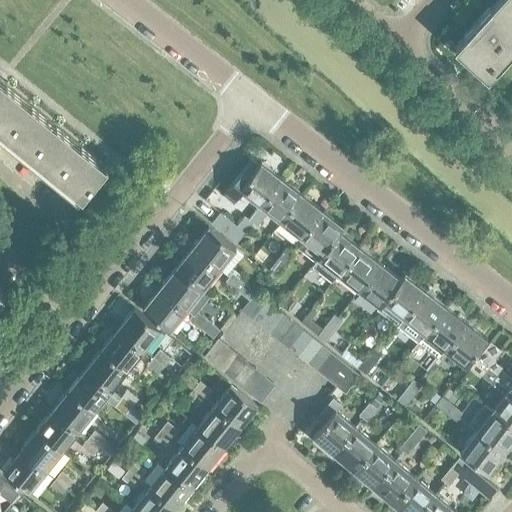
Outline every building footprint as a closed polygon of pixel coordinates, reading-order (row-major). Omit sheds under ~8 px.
[(511,49),(511,4),(507,0),(496,0),(455,46),(488,75),(511,49)] [(0,98),(11,85),(7,82),(8,81),(0,74),(0,98)] [(0,131),(27,98),(11,85),(0,98),(0,131)] [(27,98),(0,131),(0,135),(14,147),(43,111),(27,98)] [(43,111),(14,147),(30,160),(59,124),(43,111)] [(75,137),(59,124),(30,160),(46,173),(75,137)] [(75,137),(46,173),(62,186),(91,150),(75,137)] [(108,164),(91,150),(62,186),(77,199),(80,195),(82,196),(108,164)] [(260,204),(281,177),(261,161),(258,164),(250,158),(223,193),(234,202),(242,191),(260,204)] [(281,177),(260,204),(249,218),(244,215),(236,225),(244,231),(252,221),(256,224),(267,211),(280,221),(302,193),(281,177)] [(323,210),(302,193),(280,221),(301,238),(323,210)] [(323,210),(301,238),(295,245),(315,261),(339,230),(340,231),(344,226),(323,210)] [(228,235),(236,225),(219,211),(211,222),(228,235)] [(209,225),(192,246),(220,269),(229,275),(225,280),(240,292),(247,284),(239,277),(242,274),(235,268),(235,269),(232,266),(244,253),(237,248),(237,247),(209,225)] [(236,225),(228,235),(236,241),(244,231),(236,225)] [(315,261),(311,265),(332,281),(337,273),(359,246),(340,231),(339,230),(315,261)] [(192,246),(175,266),(203,289),(220,269),(192,246)] [(380,262),(359,246),(337,273),(358,290),(380,262)] [(285,248),(277,258),(285,264),(293,254),(285,248)] [(285,264),(277,258),(269,268),(277,275),(285,264)] [(380,262),(358,290),(379,306),(400,278),(380,262)] [(175,266),(159,286),(187,309),(192,313),(189,317),(203,329),(210,321),(195,309),(199,305),(193,301),(203,289),(175,266)] [(400,278),(379,306),(392,316),(392,317),(399,323),(403,317),(425,289),(404,273),(400,278)] [(247,284),(240,292),(250,300),(257,292),(247,284)] [(187,309),(159,286),(143,306),(171,328),(181,317),(187,309)] [(444,304),(425,289),(403,317),(422,332),(444,304)] [(257,291),(257,292),(250,300),(243,309),(253,317),(267,299),(257,291)] [(289,294),(280,305),(288,311),(297,300),(289,294)] [(277,307),(267,299),(253,317),(263,324),(277,307)] [(444,304),(422,332),(423,333),(418,341),(438,357),(444,349),(466,321),(444,304)] [(135,306),(118,327),(145,348),(161,327),(135,306)] [(277,307),(263,324),(272,332),(286,314),(277,307)] [(333,313),(325,323),(334,330),(342,320),(333,313)] [(295,322),(286,314),(272,332),(281,339),(295,322)] [(220,329),(210,321),(203,329),(214,337),(220,329)] [(487,338),(466,321),(444,349),(465,366),(487,338)] [(304,329),(295,322),(281,339),(290,347),(304,329)] [(334,330),(325,323),(317,334),(325,341),(334,330)] [(145,348),(118,327),(102,347),(128,368),(145,348)] [(304,329),(290,347),(300,354),(314,337),(304,329)] [(323,344),(314,337),(300,354),(309,362),(323,344)] [(215,364),(230,346),(220,338),(205,356),(215,364)] [(487,366),(493,359),(500,349),(490,341),(471,366),(479,372),(485,365),(487,366)] [(332,352),(323,344),(309,362),(318,369),(332,352)] [(374,345),(365,356),(374,363),(383,352),(374,345)] [(230,346),(215,364),(225,371),(239,353),(230,346)] [(128,368),(102,347),(85,367),(112,389),(128,368)] [(153,356),(164,365),(171,357),(159,348),(153,356)] [(332,352),(318,369),(328,377),(342,359),(332,352)] [(249,361),(239,353),(225,371),(234,378),(249,361)] [(164,365),(153,356),(147,364),(158,373),(164,365)] [(374,363),(365,356),(357,367),(366,373),(374,363)] [(351,366),(342,359),(328,377),(337,384),(351,366)] [(493,359),(487,366),(497,373),(493,378),(511,392),(511,378),(500,370),(502,366),(493,359)] [(258,368),(249,361),(234,378),(243,386),(258,368)] [(497,373),(487,366),(485,365),(479,372),(491,381),(487,386),(501,397),(491,409),(511,424),(511,392),(493,378),(497,373)] [(351,366),(337,384),(346,391),(360,374),(351,366)] [(85,367),(69,387),(96,408),(105,397),(126,414),(133,405),(121,396),(112,389),(85,367)] [(258,368),(243,386),(253,393),(267,375),(258,368)] [(193,388),(204,397),(211,388),(189,370),(182,379),(193,388)] [(267,375),(253,393),(262,401),(277,383),(267,375)] [(413,378),(405,389),(413,394),(421,384),(413,378)] [(214,403),(241,425),(258,404),(231,382),(214,403)] [(69,387),(53,407),(79,429),(96,408),(69,387)] [(121,396),(133,405),(139,397),(127,388),(121,396)] [(204,397),(193,388),(187,395),(198,404),(204,397)] [(413,394),(405,389),(397,399),(405,405),(413,394)] [(368,402),(376,408),(386,396),(378,390),(368,402)] [(446,412),(452,404),(441,395),(434,403),(446,412)] [(334,453),(356,426),(337,410),(341,404),(333,398),(317,417),(324,423),(313,436),(334,453)] [(376,408),(368,402),(358,414),(366,420),(376,408)] [(241,425),(214,403),(198,423),(225,445),(241,425)] [(511,440),(511,424),(491,409),(483,403),(467,423),(475,430),(504,451),(511,440)] [(452,404),(446,412),(456,420),(463,412),(452,404)] [(53,407),(37,428),(63,449),(79,429),(53,407)] [(167,420),(160,428),(172,437),(178,429),(167,420)] [(198,423),(182,443),(208,465),(225,445),(198,423)] [(419,423),(409,435),(416,442),(426,430),(419,423)] [(376,443),(356,426),(334,453),(353,470),(376,443)] [(37,428),(21,448),(47,469),(63,449),(37,428)] [(172,437),(160,428),(154,436),(166,446),(172,437)] [(88,437),(100,447),(106,439),(94,429),(88,437)] [(504,451),(475,430),(459,450),(487,472),(504,451)] [(409,435),(399,447),(407,453),(416,442),(409,435)] [(100,447),(88,437),(81,445),(93,455),(100,447)] [(182,443),(165,463),(192,485),(208,465),(182,443)] [(396,459),(376,443),(353,470),(373,486),(396,459)] [(47,469),(21,448),(4,469),(30,490),(47,469)] [(450,466),(458,473),(469,482),(478,472),(458,456),(450,466)] [(416,476),(396,459),(373,486),(393,503),(416,476)] [(128,469),(139,478),(145,470),(134,461),(128,469)] [(165,463),(149,484),(176,505),(192,485),(165,463)] [(458,473),(450,466),(440,478),(448,485),(458,473)] [(139,478),(128,469),(121,477),(133,486),(139,478)] [(55,478),(66,487),(73,479),(62,470),(55,478)] [(416,476),(393,503),(403,511),(418,511),(435,492),(416,476)] [(66,487),(55,478),(49,486),(60,495),(66,487)] [(9,483),(1,494),(3,495),(11,501),(19,491),(9,483)] [(170,511),(176,505),(149,484),(133,504),(143,511),(170,511)] [(453,511),(456,510),(435,492),(418,511),(453,511)] [(2,511),(11,502),(11,501),(3,495),(0,498),(0,511),(2,511)] [(95,509),(98,511),(111,511),(113,510),(102,501),(95,509)] [(16,511),(20,508),(11,502),(2,511),(16,511)]
